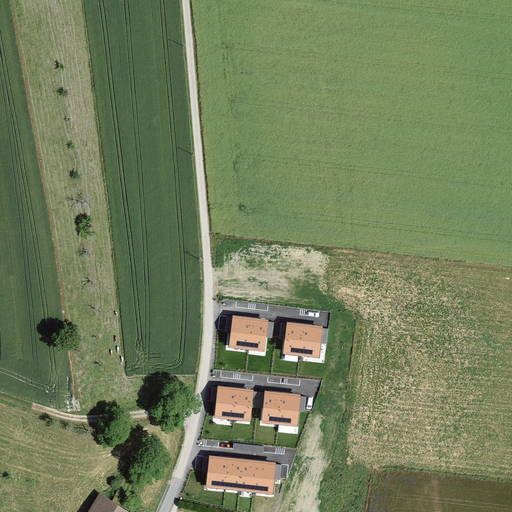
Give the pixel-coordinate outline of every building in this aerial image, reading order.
[(269,320),(232,315),(229,347),(265,352),(269,320)] [(324,327),(288,322),(284,354),(320,359),(324,327)] [(254,391),(218,387),(214,419),(251,423),(254,391)] [(301,396),(265,391),(261,423),(297,427),(301,396)] [(277,462),(211,455),(208,487),(273,494),(277,462)] [(120,511),(97,498),(88,511),(120,511)]
